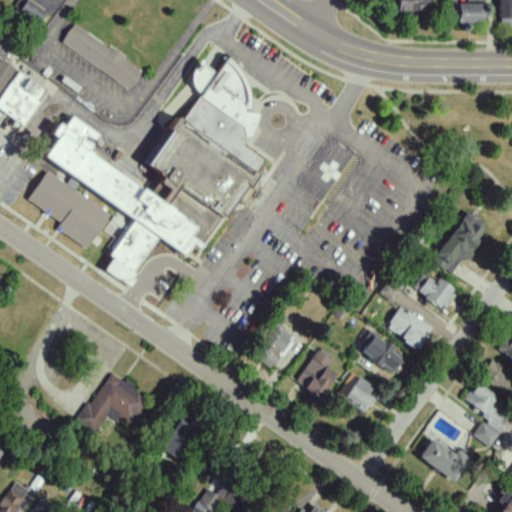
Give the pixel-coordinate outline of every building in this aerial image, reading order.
[(36,25),(44,13),(24,0),(17,0),(12,8),(36,25)] [(511,0),(497,0),(498,24),(511,23),(511,0)] [(456,23),(480,23),(480,3),(456,3),(456,23)] [(58,44),(129,89),(141,70),(70,25),(58,44)] [(0,88),(13,69),(0,59),(0,88)] [(167,317),(193,266),(226,215),(238,210),(265,166),(238,147),(249,130),(249,113),(240,115),(238,91),(224,74),(212,64),(202,77),(189,67),(181,77),(179,91),(186,102),(171,123),(155,140),(133,176),(88,149),(95,137),(64,115),(53,131),(45,127),(23,161),(33,169),(5,205),(167,317)] [(0,94),(0,111),(21,125),(44,90),(15,71),(0,94)] [(429,262),(450,276),(484,226),(463,211),(429,262)] [(433,283),(420,274),(410,289),(442,311),(454,292),(435,280),(433,283)] [(391,303),(399,291),(385,281),(377,293),(391,303)] [(416,349),(429,328),(397,308),(383,329),(416,349)] [(270,368),(290,335),(268,323),(249,355),(270,368)] [(389,373),(400,353),(366,333),(354,352),(389,373)] [(329,359),(315,350),(293,383),(317,399),(333,374),(323,367),(329,359)] [(481,373),(489,378),(486,384),(503,394),(511,378),(511,374),(489,360),(481,373)] [(75,423),(93,434),(107,410),(128,423),(144,397),(106,373),(75,423)] [(361,412),(368,397),(364,395),(370,385),(347,373),(335,398),(361,412)] [(470,436),(488,448),(507,420),(488,407),(495,397),(474,383),(461,403),(482,417),(470,436)] [(159,450),(175,460),(195,429),(179,419),(159,450)] [(416,458),(451,482),(467,458),(454,450),(451,454),(429,439),(416,458)] [(13,511),(25,489),(10,481),(0,500),(0,511),(13,511)] [(193,511),(201,511),(204,509),(207,511),(209,511),(225,493),(219,487),(212,495),(205,489),(189,508),(193,511)] [(511,511),(511,499),(508,496),(495,511),(511,511)]
